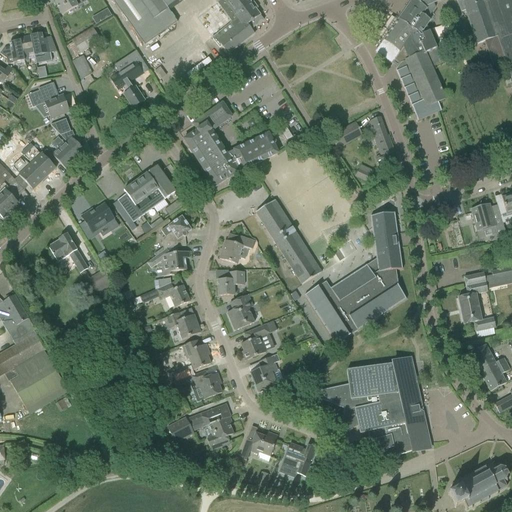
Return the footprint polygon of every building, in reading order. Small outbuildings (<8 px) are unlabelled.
[(74,1),(76,0),(59,0),(55,3),(62,16),(78,7),(74,1)] [(168,10),(182,0),(111,0),(145,46),(177,23),(168,10)] [(222,31),(223,33),(213,40),(219,48),(221,47),(227,55),(254,34),(247,25),(260,16),(255,10),(258,8),(253,3),(251,5),(247,0),(221,0),(217,4),(233,25),(232,26),(230,24),(222,31)] [(411,0),(398,20),(377,50),(394,61),(392,63),(393,64),(398,67),(396,70),(414,113),(418,121),(437,113),(438,113),(441,111),(437,103),(445,100),(441,91),(431,68),(446,61),(442,52),(439,54),(426,26),(430,21),(427,19),(432,13),(435,8),(433,4),(441,0),(411,0)] [(456,0),(457,1),(461,13),(466,11),(477,45),(484,42),(493,68),(506,64),(503,58),(485,2),(484,0),(456,0)] [(511,0),(491,0),(485,2),(503,58),(506,64),(508,71),(510,77),(511,82),(511,0)] [(214,5),(208,10),(213,16),(219,12),(214,5)] [(107,10),(98,15),(102,22),(111,17),(107,10)] [(72,41),(80,55),(88,49),(101,42),(93,29),(72,41)] [(41,34),(30,37),(34,54),(33,54),(36,64),(46,62),(45,55),(49,54),(56,52),(51,38),(42,39),(41,34)] [(30,37),(20,39),(24,61),(29,60),(28,55),(33,54),(34,54),(30,37)] [(24,61),(20,39),(14,40),(15,42),(9,43),(10,48),(4,49),(0,55),(6,59),(8,65),(24,61)] [(131,65),(110,79),(118,91),(125,86),(129,92),(123,95),(132,109),(144,101),(135,88),(131,82),(143,74),(140,69),(145,66),(137,53),(127,60),(131,65)] [(72,62),(82,80),(92,75),(82,57),(72,62)] [(0,68),(0,82),(1,83),(0,83),(3,85),(13,71),(8,67),(4,72),(0,68)] [(37,69),(39,79),(47,77),(45,67),(37,69)] [(38,92),(28,96),(31,105),(32,108),(33,109),(44,104),(51,120),(64,115),(69,113),(64,98),(63,96),(57,98),(54,90),(52,84),(38,90),(38,92)] [(11,96),(8,101),(14,105),(17,101),(11,96)] [(226,155),(221,147),(225,145),(221,140),(218,142),(211,132),(232,118),(222,104),(193,124),(197,131),(196,131),(196,132),(183,140),(215,188),(238,173),(237,172),(243,169),(243,171),(277,154),(268,135),(226,155)] [(377,159),(378,164),(382,173),(392,170),(387,156),(393,154),(380,118),(371,121),(376,136),(374,137),(381,157),(377,159)] [(50,126),(60,136),(70,132),(66,120),(50,126)] [(330,137),(336,149),(362,136),(356,124),(330,137)] [(286,127),(281,130),(288,141),(292,138),(286,127)] [(53,157),(65,170),(84,152),(72,139),(53,157)] [(33,148),(23,158),(44,180),(55,170),(42,155),(41,156),(33,148)] [(44,180),(23,158),(12,168),(20,176),(19,177),(32,191),(44,180)] [(0,186),(0,201),(12,214),(15,211),(14,210),(18,205),(15,201),(19,197),(18,196),(24,191),(0,166),(0,186)] [(132,182),(131,183),(131,184),(130,186),(129,187),(124,191),(127,195),(118,202),(123,210),(133,223),(142,216),(143,218),(150,213),(148,212),(159,204),(168,197),(169,196),(170,196),(170,195),(171,193),(171,192),(171,191),(171,189),(171,188),(171,187),(170,186),(157,167),(149,173),(150,174),(147,176),(147,175),(144,176),(145,178),(141,181),(140,180),(139,180),(138,178),(136,179),(135,179),(134,181),(132,182)] [(355,176),(368,184),(373,174),(361,168),(360,171),(355,176)] [(503,204),(497,206),(499,215),(500,215),(505,213),(506,216),(511,214),(511,195),(501,199),(503,204)] [(179,200),(172,205),(176,209),(183,204),(179,200)] [(12,214),(0,201),(0,217),(3,220),(8,215),(9,217),(12,214)] [(261,222),(302,286),(321,274),(274,201),(255,214),(261,222)] [(118,202),(113,205),(128,226),(133,223),(123,210),(118,202)] [(87,227),(92,234),(106,225),(111,232),(119,227),(104,205),(87,216),(92,223),(87,227)] [(499,215),(497,206),(490,208),(489,205),(470,210),(477,233),(495,227),(496,232),(504,229),(500,215),(499,215)] [(376,260),(330,289),(326,282),(304,296),(336,345),(406,300),(398,288),(396,271),(402,270),(394,214),(370,217),(376,260)] [(154,254),(156,257),(167,249),(178,248),(186,247),(185,238),(186,238),(186,237),(187,236),(186,235),(192,231),(189,227),(189,226),(189,224),(189,223),(188,222),(187,221),(186,220),(184,219),(183,219),(182,217),(161,231),(165,237),(161,239),(162,248),(154,254)] [(448,218),(441,220),(443,227),(450,225),(448,218)] [(450,224),(457,248),(464,246),(457,222),(450,224)] [(59,241),(48,248),(53,257),(58,264),(64,260),(69,256),(79,272),(80,274),(81,274),(85,271),(88,270),(86,267),(77,251),(72,244),(67,235),(64,237),(58,241),(59,241)] [(89,235),(84,238),(88,244),(93,241),(89,235)] [(219,260),(229,263),(237,265),(242,248),(252,251),(254,243),(237,237),(235,244),(225,241),(219,260)] [(186,271),(185,260),(189,259),(188,252),(178,254),(178,248),(167,249),(156,257),(147,264),(151,270),(162,262),(164,277),(176,276),(176,273),(186,271)] [(103,252),(97,256),(104,266),(110,262),(103,252)] [(492,277),(484,278),(483,274),(463,278),(467,297),(457,299),(463,326),(473,324),(475,333),(495,329),(493,319),(481,321),(476,295),(487,293),(486,287),(511,281),(511,270),(511,268),(491,272),(492,277)] [(90,278),(86,281),(92,290),(109,280),(103,270),(90,278)] [(234,296),(234,286),(244,286),(243,273),(228,273),(228,280),(218,280),(218,297),(234,296)] [(170,280),(158,281),(159,289),(161,288),(170,284),(170,280)] [(159,289),(156,291),(160,301),(164,299),(169,297),(173,304),(175,309),(180,307),(185,304),(190,302),(183,286),(173,290),(171,284),(170,284),(161,288),(159,289)] [(290,295),(294,302),(299,299),(295,292),(290,295)] [(147,295),(139,298),(141,303),(149,300),(147,295)] [(0,321),(14,344),(15,346),(16,345),(34,334),(35,334),(34,333),(33,332),(35,331),(34,330),(27,318),(19,304),(14,296),(3,303),(0,300),(0,321)] [(254,324),(248,310),(253,308),(247,296),(242,298),(233,302),(230,303),(233,311),(227,313),(234,332),(244,328),(254,324)] [(180,313),(163,320),(167,332),(177,328),(181,341),(200,334),(194,316),(182,320),(180,313)] [(270,335),(269,334),(276,331),(273,322),(244,334),(247,342),(241,345),(243,352),(241,353),(245,362),(265,354),(259,339),(270,335)] [(35,334),(0,355),(0,377),(5,374),(10,382),(25,409),(26,409),(29,414),(30,415),(38,410),(68,392),(48,359),(50,358),(35,334)] [(182,347),(187,361),(189,360),(193,371),(210,365),(207,357),(210,356),(206,345),(200,347),(198,341),(182,347)] [(469,355),(490,393),(505,384),(501,376),(510,371),(503,360),(495,364),(485,346),(469,355)] [(250,374),(258,394),(276,386),(271,374),(277,372),(274,364),(279,362),(276,355),(259,363),(262,369),(250,374)] [(421,408),(410,360),(399,362),(399,363),(399,364),(392,365),(346,371),(348,385),(306,394),(306,395),(343,409),(341,436),(358,427),(360,435),(368,433),(370,441),(369,442),(375,463),(412,452),(420,449),(421,451),(430,449),(425,427),(422,428),(421,424),(424,423),(422,412),(418,413),(418,408),(421,408)] [(221,385),(217,374),(208,378),(205,372),(191,378),(192,381),(196,390),(200,389),(204,400),(222,394),(219,386),(221,385)] [(291,376),(295,384),(306,380),(302,372),(291,376)] [(511,396),(494,405),(499,414),(511,406),(511,391),(510,392),(511,396)] [(62,400),(54,405),(59,413),(67,408),(62,400)] [(207,440),(211,452),(222,448),(222,446),(229,444),(227,437),(233,435),(228,422),(231,421),(229,418),(230,418),(226,405),(186,420),(185,418),(166,428),(172,438),(174,443),(175,444),(194,435),(193,432),(208,426),(213,438),(207,440)] [(269,460),(274,447),(278,437),(267,433),(266,438),(255,434),(252,442),(247,440),(243,449),(239,460),(246,462),(250,452),(259,456),(258,456),(259,459),(268,462),(269,460)] [(311,462),(316,449),(307,446),(306,450),(290,444),(286,454),(282,465),(280,471),(292,475),(294,469),(298,471),(297,474),(305,477),(310,465),(309,465),(310,461),(311,462)] [(447,496),(449,496),(454,506),(454,508),(456,509),(456,507),(463,503),(466,508),(465,511),(467,511),(467,509),(470,508),(471,509),(473,509),(472,507),(478,503),(479,505),(480,504),(487,500),(487,501),(489,500),(488,498),(496,494),(497,495),(498,495),(497,493),(506,488),(503,482),(505,481),(506,482),(507,481),(505,480),(507,476),(509,475),(509,474),(507,474),(505,470),(506,468),(505,467),(504,469),(499,468),(499,466),(498,466),(498,469),(496,470),(493,464),(454,485),(452,484),(451,485),(453,486),(456,491),(450,494),(448,494),(447,496)] [(311,468),(308,476),(315,479),(318,471),(311,468)]
